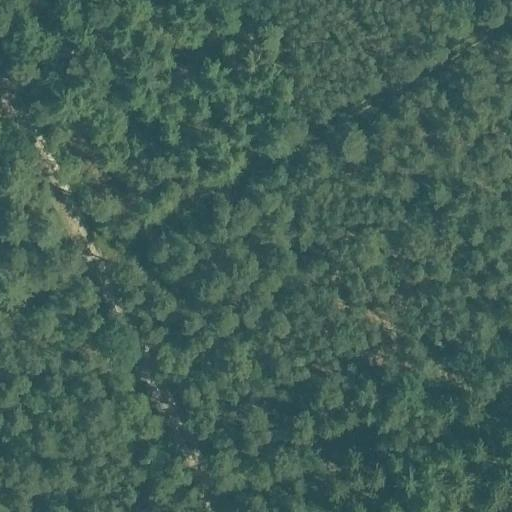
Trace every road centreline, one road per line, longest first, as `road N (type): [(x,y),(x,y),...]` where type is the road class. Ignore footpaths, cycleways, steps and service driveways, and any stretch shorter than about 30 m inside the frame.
road 1 (track): [(0,313),(511,17)]
road 2 (track): [(218,511),(0,68)]
